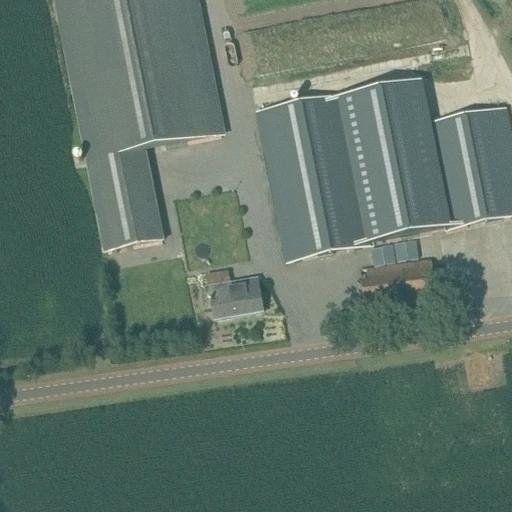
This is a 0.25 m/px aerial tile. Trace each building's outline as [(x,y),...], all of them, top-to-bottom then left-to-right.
[(194,0),(58,0),(108,255),(162,245),(144,155),(222,139),(194,0)] [(345,101),(373,246),(446,231),(425,128),(417,87),(345,101)] [(258,116),(287,265),(374,248),(373,246),(345,101),(344,99),(258,116)] [(446,233),(511,220),(511,147),(505,112),(425,128),(446,231),(446,233)] [(451,310),(448,294),(436,296),(431,262),(360,272),(366,312),(411,306),(412,316),(451,310)] [(209,290),(212,303),(215,322),(263,314),(258,282),(209,290)] [(441,370),(386,382),(399,423),(448,413),(450,422),(476,416),(465,364),(441,370)] [(511,444),(501,446),(504,467),(511,465),(511,444)] [(418,466),(352,474),(356,511),(384,511),(423,507),(418,466)]
